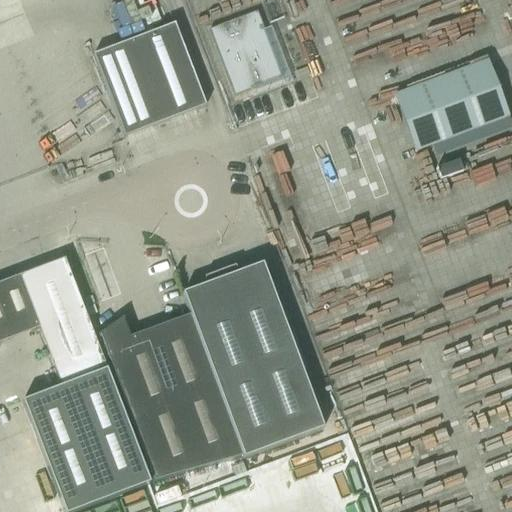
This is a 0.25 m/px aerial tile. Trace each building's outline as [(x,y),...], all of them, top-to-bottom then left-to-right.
[(256,14),(209,32),(234,98),(280,80),(256,14)] [(123,140),(204,109),(172,27),(91,58),(123,140)] [(486,63),(411,92),(432,147),(507,119),(486,63)] [(0,345),(37,331),(59,390),(20,405),(61,511),(81,511),(148,487),(105,374),(105,373),(63,262),(0,285),(0,345)] [(207,289),(181,299),(188,318),(241,459),(318,431),(259,270),(237,278),(234,269),(204,280),(207,289)] [(84,300),(86,307),(94,304),(91,297),(84,300)] [(93,307),(85,309),(88,316),(95,314),(93,307)] [(113,326),(97,338),(151,484),(241,459),(188,318),(128,340),(124,341),(113,326)] [(366,511),(346,451),(267,477),(278,511),(366,511)]
